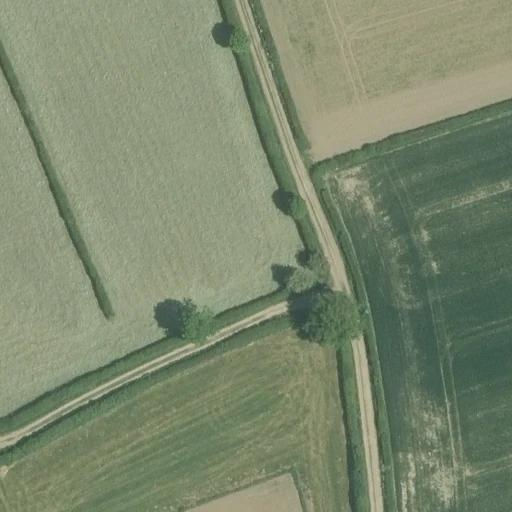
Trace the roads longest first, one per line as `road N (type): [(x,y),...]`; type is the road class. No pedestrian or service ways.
road 1 (track): [(0,443),(343,288)]
road 2 (track): [(343,288),(240,0)]
road 3 (track): [(377,511),(359,341),(343,288)]
